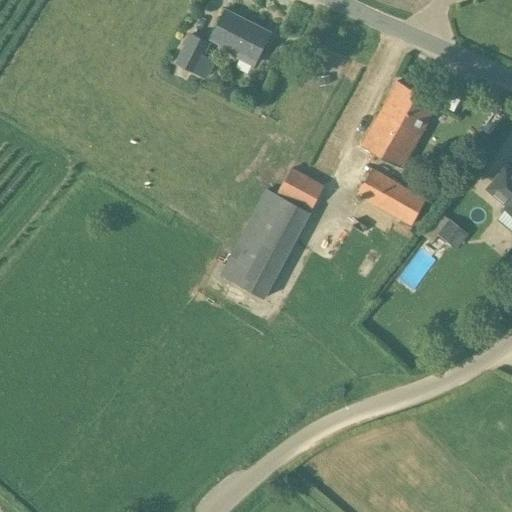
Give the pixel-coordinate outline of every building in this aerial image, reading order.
[(256,61),(270,33),(225,10),(211,38),(256,61)] [(210,41),(192,32),(177,63),(195,72),(210,41)] [(333,150),(368,72),(342,60),(307,136),(288,127),(275,157),(326,181),(339,153),(333,150)] [(402,168),(437,104),(397,82),(362,146),(402,168)] [(277,194),(310,211),(325,185),(292,167),(277,194)] [(412,225),(427,198),(373,167),(360,190),(358,195),(412,225)] [(511,171),(506,167),(488,189),(508,205),(505,208),(511,213),(511,171)] [(263,298),(303,208),(257,188),(218,278),(263,298)] [(455,248),(467,230),(439,212),(427,230),(455,248)] [(348,228),(332,261),(347,268),(363,235),(348,228)] [(471,471),(450,495),(469,511),(501,511),(509,503),(471,471)]
